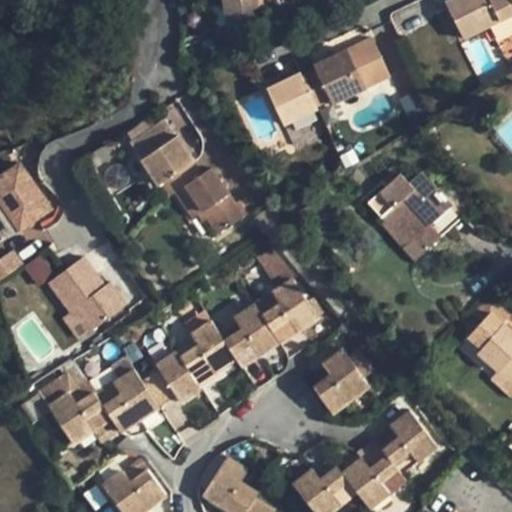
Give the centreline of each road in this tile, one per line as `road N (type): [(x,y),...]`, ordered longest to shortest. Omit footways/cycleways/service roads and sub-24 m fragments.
road 1 (residential): [(166,0),(144,98),(124,118),(53,150),(77,226),(64,246)]
road 2 (residential): [(183,511),(180,493),(197,443),(272,402)]
road 3 (residential): [(265,56),(389,0)]
